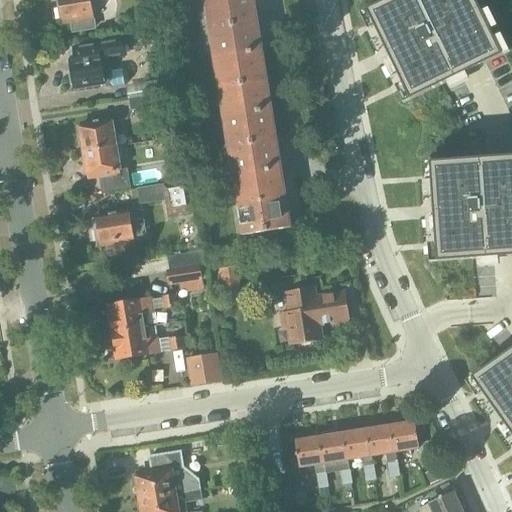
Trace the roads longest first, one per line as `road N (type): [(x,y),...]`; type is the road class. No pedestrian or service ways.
road 1 (residential): [(56,432),(0,82)]
road 2 (residential): [(379,190),(303,167),(279,13),(295,0)]
road 3 (residential): [(56,432),(260,400)]
road 4 (residential): [(379,190),(329,0)]
road 5 (residential): [(430,373),(379,190)]
road 6 (residential): [(260,400),(430,373)]
road 7 (residential): [(494,511),(430,373)]
road 8 (unknown): [(359,115),(481,86)]
